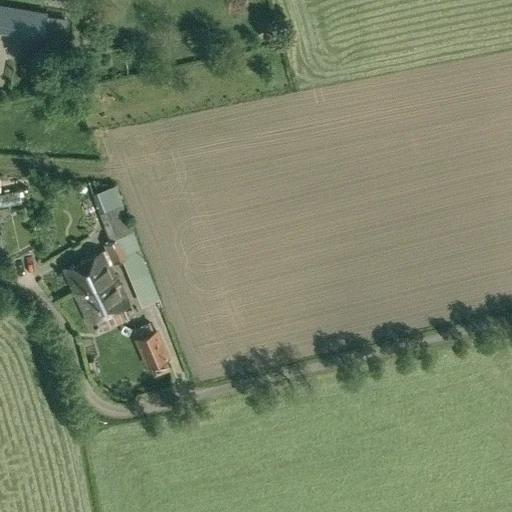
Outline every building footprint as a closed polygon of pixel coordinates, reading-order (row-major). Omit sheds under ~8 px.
[(0,31),(42,39),(46,13),(0,4),(0,31)] [(121,202),(114,182),(90,191),(98,211),(121,202)] [(137,296),(155,290),(144,258),(133,231),(132,231),(131,229),(108,240),(111,246),(104,249),(102,250),(108,264),(111,263),(122,258),(131,282),(137,296)] [(74,293),(113,273),(108,264),(102,250),(63,268),(74,293)] [(113,273),(74,293),(87,321),(102,315),(108,327),(129,317),(124,305),(126,303),(113,273)] [(169,355),(157,329),(153,331),(149,321),(135,327),(139,337),(136,338),(148,366),(150,365),(154,375),(170,369),(165,357),(169,355)]
